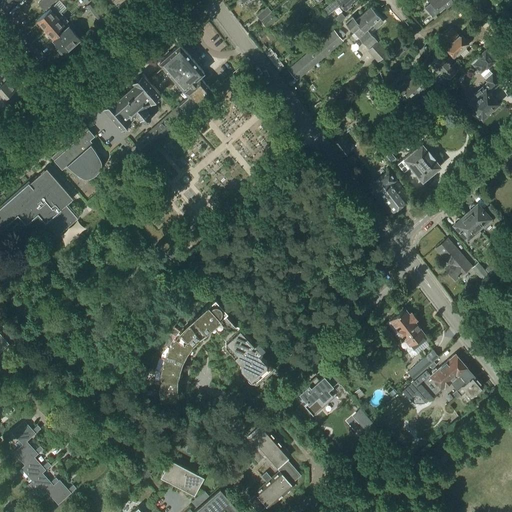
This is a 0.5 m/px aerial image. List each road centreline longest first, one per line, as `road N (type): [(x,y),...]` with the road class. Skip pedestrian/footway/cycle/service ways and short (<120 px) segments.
road 1 (track): [(310,131),(199,235),(159,237),(129,206),(127,171),(243,71),(270,106)]
road 2 (tertiary): [(395,243),(210,0)]
road 3 (residential): [(511,395),(395,243)]
road 4 (tertiary): [(511,140),(395,243)]
road 5 (tertiary): [(52,101),(168,0)]
